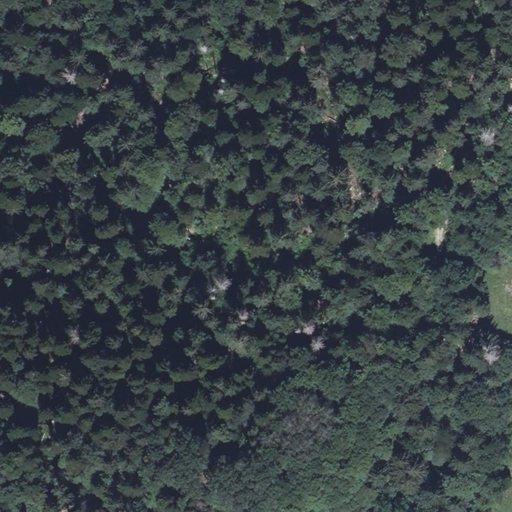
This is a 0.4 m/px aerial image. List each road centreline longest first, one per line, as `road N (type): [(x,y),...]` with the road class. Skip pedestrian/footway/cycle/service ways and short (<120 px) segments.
road 1 (track): [(210,511),(212,479),(262,411),(352,364),(426,268)]
road 2 (track): [(426,268),(511,105)]
